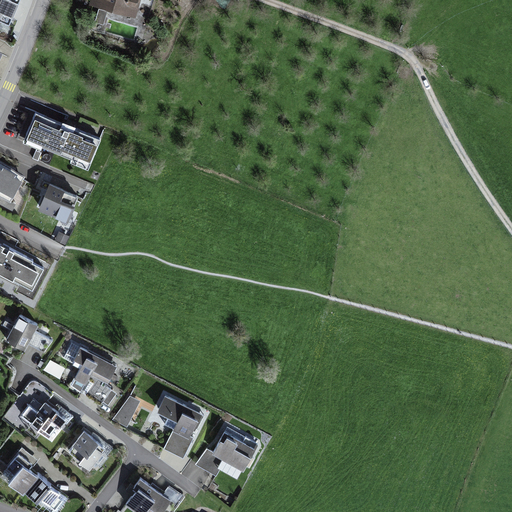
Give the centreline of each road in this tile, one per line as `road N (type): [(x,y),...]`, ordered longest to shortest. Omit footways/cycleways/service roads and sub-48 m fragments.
road 1 (track): [(511,233),(449,138),(413,64),(269,0)]
road 2 (residential): [(140,453),(21,365)]
